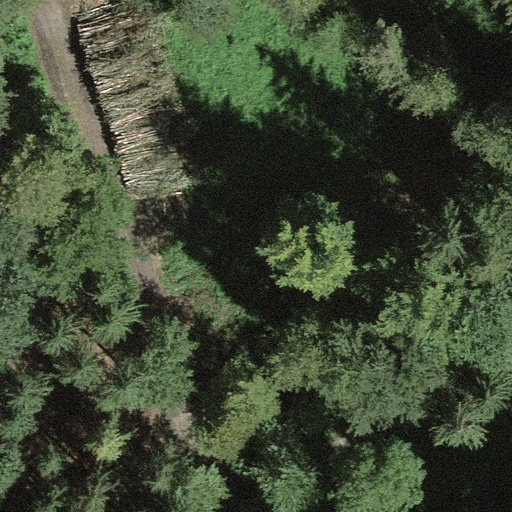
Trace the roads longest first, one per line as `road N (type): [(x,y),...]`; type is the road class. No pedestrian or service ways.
road 1 (track): [(36,0),(89,147),(195,511)]
road 2 (track): [(239,511),(396,317),(511,204)]
